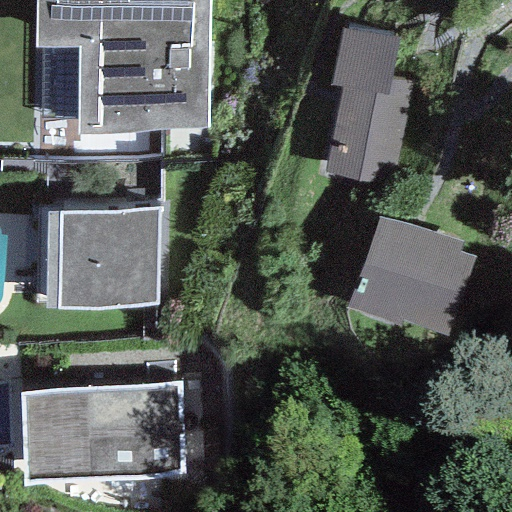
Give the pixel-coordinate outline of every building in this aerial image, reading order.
[(207,0),(33,0),(31,134),(209,129),(207,0)] [(390,78),(398,36),(341,25),(329,83),(340,85),(323,170),(391,184),(411,82),(390,78)] [(157,306),(157,210),(61,210),(61,209),(45,209),(45,306),(157,306)] [(462,243),(377,215),(345,308),(399,326),(402,319),(447,334),(473,257),(459,252),(462,243)] [(179,381),(20,392),(25,482),(185,472),(179,381)]
